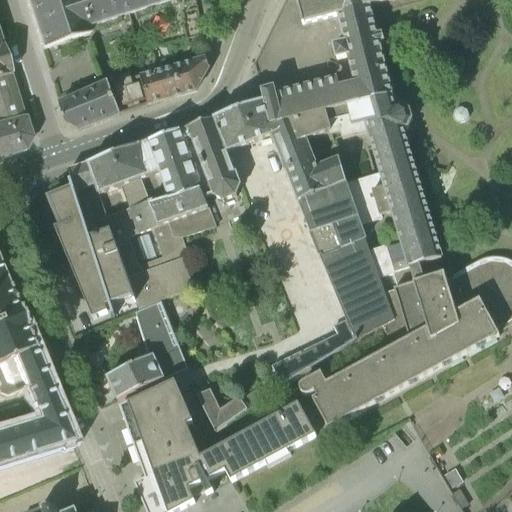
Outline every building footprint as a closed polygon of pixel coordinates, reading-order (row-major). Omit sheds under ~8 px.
[(87,28),(174,0),(24,0),(41,50),(42,50),(90,35),(87,28)] [(302,386),(301,387),(301,388),(300,390),(300,391),(301,393),(303,396),(305,397),(308,398),(310,397),(315,394),(318,399),(313,402),(329,431),(399,393),(500,338),(497,333),(511,324),(511,265),(503,262),(495,261),(487,262),(480,266),(447,283),(445,276),(436,279),(431,264),(442,261),(402,131),(408,130),(413,121),(410,111),(401,106),(396,108),(393,96),(394,96),(380,45),(384,44),(382,34),(378,36),(371,8),(391,3),(402,0),(295,0),(302,26),(338,17),(344,45),(334,48),(337,60),(349,57),(356,85),(340,90),(338,80),(276,96),(274,89),(262,92),(265,102),(275,130),(321,116),(334,144),(367,135),(380,175),(347,185),(362,227),(392,218),(401,247),(390,250),(389,246),(371,252),(380,279),(385,292),(396,331),(357,341),(368,362),(328,385),(322,375),(304,384),(302,386)] [(0,79),(10,76),(2,50),(0,44),(0,79)] [(174,68),(182,96),(197,92),(210,68),(207,59),(174,68)] [(166,101),(182,96),(174,68),(157,72),(166,101)] [(148,106),(166,101),(157,72),(140,77),(140,79),(146,98),(148,106)] [(138,101),(146,98),(140,79),(134,81),(131,74),(113,82),(123,110),(139,104),(138,101)] [(0,123),(23,117),(10,76),(0,79),(0,123)] [(109,83),(60,104),(67,126),(80,132),(121,115),(109,83)] [(346,322),(333,328),(337,336),(272,368),(277,379),(265,386),(272,397),(286,388),(357,341),(396,331),(385,292),(380,279),(371,252),(362,227),(347,185),(347,184),(346,184),(334,144),(321,116),(275,130),(265,102),(188,129),(188,130),(181,133),(180,132),(69,172),(72,182),(85,223),(90,240),(111,233),(136,303),(140,313),(162,304),(161,303),(200,288),(200,287),(194,289),(184,261),(190,259),(183,240),(217,229),(210,211),(205,201),(213,198),(224,203),(237,199),(242,187),(230,155),(271,140),(297,206),(299,205),(346,322)] [(31,140),(23,117),(0,123),(0,158),(1,160),(24,153),(31,140)] [(135,304),(136,303),(111,233),(90,240),(85,223),(72,182),(70,183),(73,192),(51,201),(63,228),(56,231),(94,321),(109,315),(107,309),(110,308),(112,307),(133,299),(135,304)] [(0,465),(4,464),(72,444),(0,269),(0,465)] [(180,348),(171,325),(162,304),(140,313),(136,315),(150,359),(118,374),(108,378),(118,402),(125,399),(189,371),(180,348)] [(222,444),(217,435),(209,420),(198,397),(190,377),(121,410),(146,482),(135,486),(146,511),(181,511),(195,504),(193,499),(205,494),(207,498),(214,494),(208,484),(226,474),(231,482),(232,485),(234,484),(316,439),(298,407),(222,444)] [(217,435),(248,413),(239,398),(221,411),(211,391),(198,397),(209,420),(217,435)] [(76,511),(77,511),(76,511),(72,511),(65,511),(60,500),(31,511),(76,511)]
